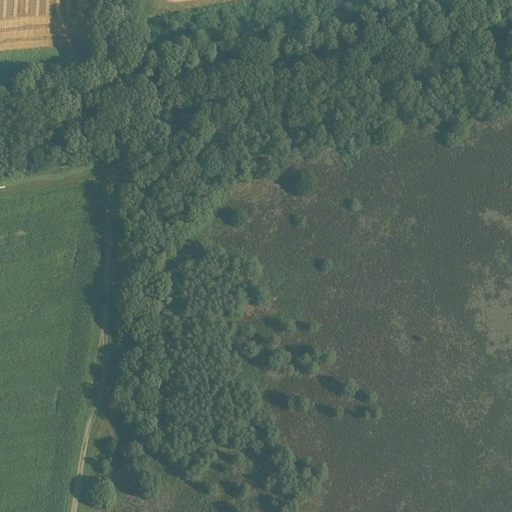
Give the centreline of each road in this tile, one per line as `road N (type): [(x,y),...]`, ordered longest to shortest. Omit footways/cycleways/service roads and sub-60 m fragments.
road 1 (track): [(114,86),(117,163),(73,511)]
road 2 (track): [(511,28),(114,86)]
